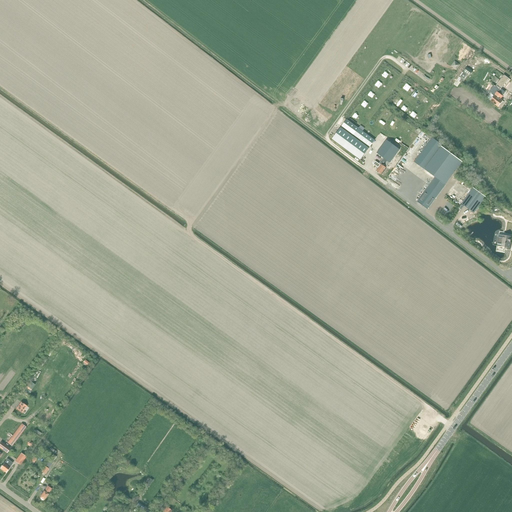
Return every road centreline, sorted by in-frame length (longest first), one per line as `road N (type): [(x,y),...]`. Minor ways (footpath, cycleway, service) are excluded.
road 1 (unclassified): [(511,280),(367,170)]
road 2 (track): [(397,62),(381,58),(327,134),(367,170)]
road 3 (tertiary): [(431,458),(511,346)]
